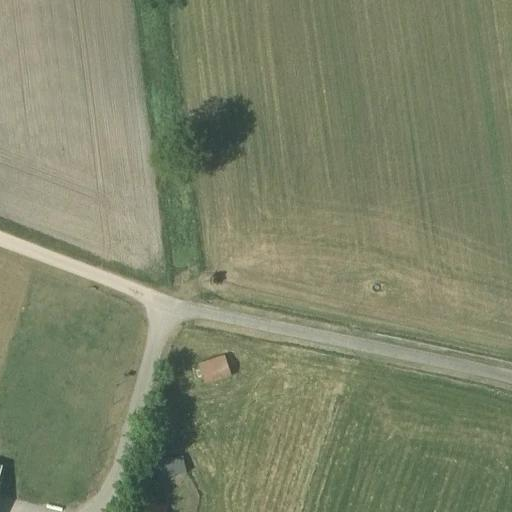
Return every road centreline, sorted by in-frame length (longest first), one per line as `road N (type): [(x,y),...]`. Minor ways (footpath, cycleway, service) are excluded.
road 1 (unclassified): [(511,378),(165,305),(129,290)]
road 2 (track): [(129,290),(0,239)]
